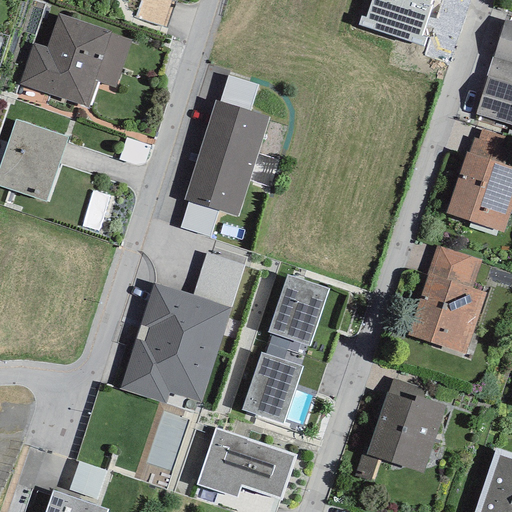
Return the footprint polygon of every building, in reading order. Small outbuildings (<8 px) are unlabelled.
[(361,16),(358,25),(423,46),(425,37),(421,36),(431,5),(430,4),(431,0),(371,0),(366,18),(361,16)] [(33,42),(19,84),(87,106),(95,80),(111,34),(111,31),(58,14),(47,47),(33,42)] [(511,21),(504,20),(493,57),(511,63),(511,21)] [(111,34),(95,80),(114,87),(130,41),(111,34)] [(486,76),(487,76),(511,84),(511,63),(493,57),(492,57),(486,76)] [(228,75),(219,102),(249,111),(257,85),(228,75)] [(511,84),(487,76),(475,114),(511,125),(511,84)] [(219,102),(215,100),(184,200),(188,201),(218,211),(237,216),(269,117),(249,111),(219,102)] [(67,137),(15,120),(0,165),(0,186),(46,202),(67,137)] [(474,138),(469,153),(504,164),(511,140),(482,130),(479,140),(474,138)] [(469,153),(466,152),(446,213),(503,233),(511,206),(511,167),(504,164),(469,153)] [(218,211),(188,201),(180,228),(210,237),(218,211)] [(481,260),(437,245),(426,276),(428,276),(407,335),(465,354),(486,293),(472,288),(481,260)] [(192,297),(230,308),(244,266),(206,254),(192,297)] [(328,289),(287,275),(268,332),(273,334),(307,346),(309,346),(328,289)] [(153,283),(119,388),(165,404),(169,393),(200,403),(230,308),(192,297),(153,283)] [(273,334),(265,354),(300,366),(307,346),(273,334)] [(265,354),(260,353),(241,410),(283,424),(302,367),(300,366),(265,354)] [(392,379),(388,393),(413,401),(415,395),(423,397),(425,390),(392,379)] [(388,393),(386,392),(366,455),(422,474),(445,405),(423,397),(415,395),(413,401),(388,393)] [(215,428),(196,485),(238,499),(241,488),(282,502),(298,455),(215,428)] [(511,511),(511,453),(495,448),(473,511),(511,511)] [(78,462),(68,490),(96,500),(106,471),(78,462)] [(107,511),(108,510),(52,490),(44,511),(107,511)]
